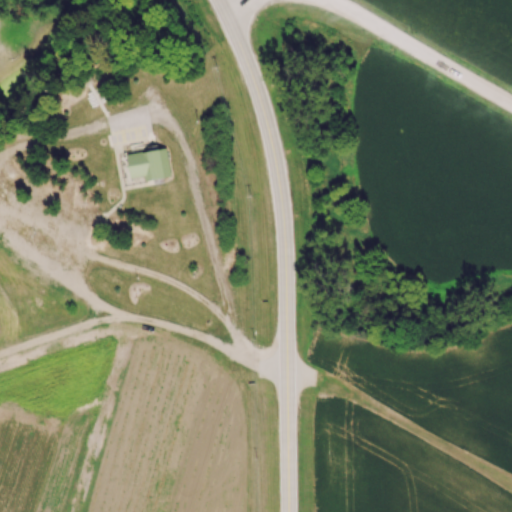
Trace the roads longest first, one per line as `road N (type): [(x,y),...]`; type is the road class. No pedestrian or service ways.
road 1 (tertiary): [(227,11),(256,88),(281,196),(286,511)]
road 2 (residential): [(227,11),(249,0),(338,5),(511,107)]
road 3 (track): [(511,484),(286,371)]
